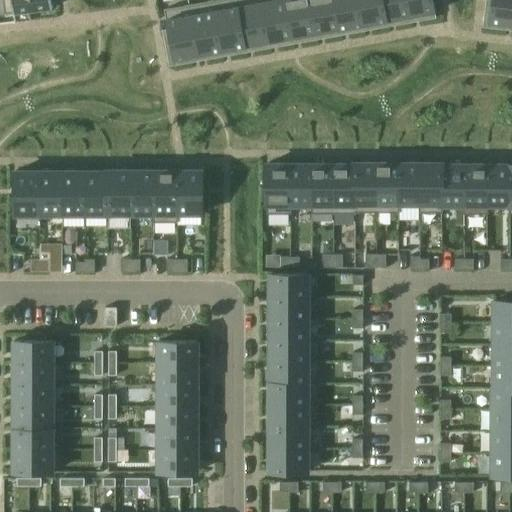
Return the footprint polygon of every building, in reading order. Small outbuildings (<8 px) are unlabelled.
[(51,0),(2,0),(4,14),(13,12),(15,22),(31,20),(30,10),(52,8),(51,0)] [(236,0),(214,0),(212,1),(221,51),(245,46),(236,0)] [(260,0),(236,0),(245,46),(268,42),(260,0)] [(285,0),(260,0),(268,42),(292,38),(285,0)] [(310,0),(285,0),(292,38),(316,33),(310,0)] [(334,0),(310,0),(316,33),(340,29),(334,0)] [(359,0),(334,0),(340,29),(364,25),(359,0)] [(383,0),(359,0),(364,25),(388,20),(383,0)] [(408,0),(383,0),(388,20),(411,16),(408,0)] [(433,0),(408,0),(411,16),(435,12),(433,0)] [(511,0),(491,0),(488,21),(511,24),(511,0)] [(212,1),(188,5),(197,55),(221,51),(212,1)] [(188,5),(164,9),(173,59),(197,55),(188,5)] [(333,164),(333,213),(342,213),(354,213),(355,163),(354,163),(354,164),(333,164)] [(355,163),(354,213),(356,213),(356,212),(376,212),(376,163),(355,163)] [(376,163),(376,212),(377,212),(398,212),(398,163),(376,163)] [(398,163),(398,212),(399,212),(399,207),(418,207),(418,212),(419,212),(419,163),(398,163)] [(419,163),(419,212),(430,212),(441,212),(441,163),(419,163)] [(441,163),(441,212),(442,212),(442,209),(443,209),(463,209),(463,214),(464,214),(464,164),(442,164),(442,163),(441,163)] [(266,164),(266,213),(278,213),(290,213),(290,164),(266,164)] [(290,164),(290,213),(291,213),(291,208),(302,209),(310,209),(310,213),(311,213),(311,164),(290,164)] [(311,164),(311,213),(333,213),(333,164),(311,164)] [(464,164),(464,214),(474,214),(487,214),(487,164),(464,164)] [(487,164),(487,214),(488,214),(488,204),(493,204),(503,204),(508,204),(508,214),(509,214),(509,164),(487,164)] [(85,171),(85,214),(95,214),(107,214),(107,217),(108,170),(107,170),(107,171),(85,171)] [(108,170),(107,217),(120,217),(130,217),(130,170),(108,170)] [(130,170),(130,217),(135,217),(152,217),(152,222),(153,222),(153,170),(130,170)] [(153,170),(153,222),(167,222),(176,222),(176,170),(157,170),(153,170)] [(176,170),(176,222),(177,222),(177,213),(201,213),(201,170),(176,170)] [(14,199),(14,218),(27,218),(39,218),(39,171),(14,171),(14,199)] [(39,171),(39,218),(40,218),(41,214),(62,214),(62,171),(39,171)] [(62,171),(62,214),(85,214),(85,171),(62,171)] [(322,254),(322,267),(333,267),(333,254),(322,254)] [(333,254),(333,267),(341,267),(342,267),(342,265),(343,254),(333,254)] [(365,254),(365,267),(376,267),(376,254),(365,254)] [(376,254),(376,267),(386,267),(386,254),(376,254)] [(280,256),(280,267),(290,267),(290,256),(280,256)] [(290,256),(290,267),(299,267),(299,256),(290,256)] [(410,256),(410,269),(419,269),(419,256),(410,256)] [(419,256),(419,269),(429,269),(429,258),(420,258),(420,256),(419,256)] [(455,258),(455,269),(460,269),(464,269),(464,259),(455,258)] [(30,259),(30,271),(39,272),(39,259),(30,259)] [(39,259),(39,272),(49,272),(49,259),(39,259)] [(85,261),(85,272),(94,272),(94,259),(85,259),(85,261)] [(121,259),(121,272),(130,272),(130,259),(121,259)] [(130,259),(130,272),(140,272),(140,259),(130,259)] [(167,259),(167,272),(176,272),(176,259),(167,259)] [(176,259),(176,272),(187,272),(187,259),(176,259)] [(464,259),(464,269),(473,269),(473,259),(464,259)] [(500,259),(500,269),(509,269),(509,259),(500,259)] [(75,261),(75,272),(85,272),(85,261),(75,261)] [(270,274),(270,296),(308,297),(308,274),(290,274),(270,274)] [(363,275),(352,275),(352,284),(363,284),(363,280),(363,275)] [(270,296),(270,318),(308,318),(308,297),(270,296)] [(511,299),(494,300),(494,323),(511,322),(511,299)] [(105,307),(105,326),(116,326),(116,307),(105,307)] [(352,309),(352,318),(363,318),(363,309),(352,309)] [(441,313),(441,322),(451,323),(451,313),(441,313)] [(270,318),(269,340),(308,340),(308,318),(270,318)] [(352,318),(352,328),(363,328),(363,318),(352,318)] [(441,322),(441,332),(451,332),(451,323),(441,322)] [(511,322),(494,323),(494,344),(511,344),(511,322)] [(14,340),(14,363),(52,363),(52,340),(14,340)] [(158,340),(158,363),(197,363),(197,340),(158,340)] [(269,340),(269,361),(307,361),(308,340),(269,340)] [(511,344),(494,344),(493,366),(511,365),(511,344)] [(94,351),(94,363),(102,363),(102,362),(102,351),(94,351)] [(108,351),(108,363),(116,363),(116,351),(108,351)] [(352,352),(352,361),(362,361),(363,352),(352,352)] [(440,356),(440,366),(451,366),(451,356),(440,356)] [(269,383),(307,383),(307,361),(269,361),(269,383)] [(352,361),(352,371),(362,371),(362,361),(352,361)] [(14,375),(14,384),(52,384),(52,363),(14,363),(14,375)] [(94,363),(94,375),(102,375),(102,363),(94,363)] [(108,363),(108,375),(116,375),(116,363),(108,363)] [(158,363),(158,385),(197,385),(197,363),(158,363)] [(492,386),(492,387),(511,387),(511,365),(493,366),(493,386),(492,386)] [(440,366),(440,375),(451,375),(451,366),(440,366)] [(269,383),(269,404),(307,405),(307,384),(307,383),(269,383)] [(14,384),(14,406),(52,406),(52,384),(14,384)] [(158,385),(158,406),(197,406),(197,385),(158,385)] [(511,387),(492,387),(492,409),(511,409),(511,387)] [(94,394),(94,406),(102,406),(102,394),(94,394)] [(108,406),(116,406),(116,394),(108,394),(108,406)] [(352,395),(352,405),(362,405),(362,395),(352,395)] [(440,399),(440,409),(451,409),(451,399),(440,399)] [(269,404),(269,426),(307,426),(307,405),(269,404)] [(352,405),(352,414),(362,414),(362,405),(352,405)] [(14,406),(14,427),(52,428),(52,406),(14,406)] [(94,406),(94,418),(97,418),(102,418),(102,416),(102,406),(94,406)] [(108,406),(108,418),(116,418),(116,406),(108,406)] [(158,406),(158,428),(197,428),(197,406),(158,406)] [(440,409),(440,418),(451,418),(451,409),(440,409)] [(511,409),(492,409),(492,431),(511,430),(511,409)] [(269,426),(269,448),(307,448),(307,426),(269,426)] [(14,427),(13,449),(52,449),(52,428),(14,427)] [(158,428),(158,449),(197,450),(197,428),(158,428)] [(511,430),(492,431),(492,452),(511,452),(511,430)] [(94,437),(94,449),(102,449),(102,437),(94,437)] [(108,437),(108,449),(116,449),(116,443),(116,437),(108,437)] [(352,438),(352,448),(362,448),(362,438),(352,438)] [(440,443),(440,452),(451,452),(451,443),(440,443)] [(269,448),(269,470),(307,470),(307,448),(269,448)] [(352,448),(352,457),(362,457),(362,448),(352,448)] [(13,449),(13,472),(42,472),(52,472),(52,449),(13,449)] [(94,449),(94,461),(102,461),(102,450),(102,449),(94,449)] [(108,449),(108,461),(116,461),(116,451),(116,449),(108,449)] [(158,449),(158,472),(180,472),(197,472),(197,450),(158,449)] [(440,452),(440,461),(451,461),(451,452),(440,452)] [(511,452),(492,452),(492,475),(511,474),(511,452)] [(29,477),(17,478),(17,486),(29,486),(29,477)] [(41,477),(29,477),(29,486),(41,486),(41,477)] [(72,478),(60,478),(60,486),(72,486),(72,478)] [(84,478),(72,478),(72,486),(84,486),(84,481),(84,478)] [(115,478),(103,478),(103,486),(115,486),(115,483),(115,478)] [(125,478),(125,486),(137,486),(137,478),(125,478)] [(137,478),(137,486),(149,486),(149,478),(137,478)] [(168,478),(168,486),(180,486),(180,478),(168,478)] [(180,478),(180,486),(192,486),(192,478),(180,478)] [(279,481),(279,492),(288,492),(288,481),(279,481)] [(288,481),(288,492),(298,492),(298,481),(288,481)] [(366,481),(366,492),(375,492),(375,481),(366,481)] [(375,481),(375,492),(384,492),(384,482),(375,481)] [(322,488),(322,492),(331,492),(332,482),(322,482),(322,488)] [(332,482),(331,492),(341,492),(341,482),(332,482)] [(409,482),(409,492),(418,492),(418,482),(409,482)] [(418,482),(418,492),(428,492),(428,482),(418,482)] [(454,482),(454,492),(463,492),(463,482),(454,482)] [(463,482),(463,492),(473,492),(473,486),(473,482),(463,482)] [(500,482),(500,492),(509,492),(509,482),(500,482)]
